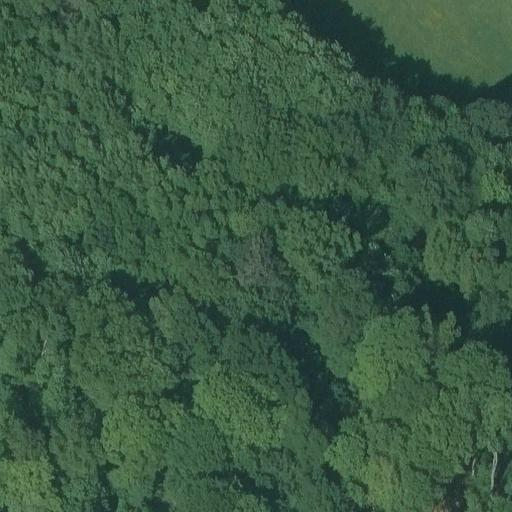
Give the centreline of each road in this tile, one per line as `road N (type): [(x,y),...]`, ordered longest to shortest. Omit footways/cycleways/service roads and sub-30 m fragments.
road 1 (track): [(339,218),(243,196),(120,84),(5,0)]
road 2 (track): [(173,341),(68,402),(0,468)]
road 3 (track): [(339,218),(199,311),(173,341)]
road 4 (track): [(511,197),(405,202),(339,218)]
